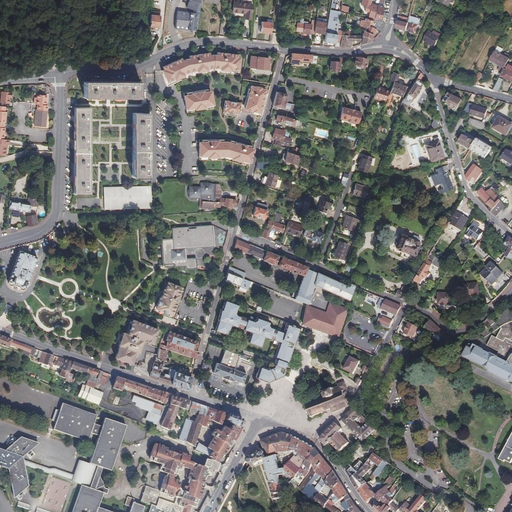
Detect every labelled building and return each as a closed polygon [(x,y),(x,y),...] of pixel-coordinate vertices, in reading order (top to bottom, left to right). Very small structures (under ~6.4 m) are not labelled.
[(177,10),(175,29),(195,31),(195,29),(197,30),(200,0),(189,0),(186,8),(193,10),(192,13),(177,10)] [(369,17),(374,18),(376,6),(370,4),(369,4),(369,1),(364,0),(360,0),(360,5),(365,6),(364,11),(369,12),(368,16),(369,17)] [(101,8),(101,9),(113,10),(113,2),(97,1),(96,8),(101,8)] [(234,12),(247,14),(246,19),(251,20),(253,5),(235,2),(234,12)] [(374,18),(380,19),(382,6),(376,5),(376,6),(374,18)] [(161,11),(151,10),(150,26),(160,26),(161,11)] [(335,43),(337,31),(341,12),(330,10),(326,32),(325,32),(324,41),(335,43)] [(121,23),(121,32),(129,32),(129,25),(130,25),(130,21),(126,21),(125,16),(118,16),(118,23),(121,23)] [(415,33),(421,20),(410,17),(408,24),(406,31),(415,33)] [(365,33),(372,34),(373,32),(374,28),(370,27),(372,21),(364,18),(364,21),(360,20),(359,27),(362,28),(364,28),(366,30),(365,33)] [(311,25),(297,23),(296,32),(302,33),(306,33),(314,34),(314,32),(315,21),(311,21),(311,25)] [(326,23),(315,21),(314,32),(324,34),(326,23)] [(406,31),(408,24),(398,21),(397,28),(406,31)] [(260,32),(270,34),(272,23),(262,22),(260,32)] [(335,43),(334,47),(339,47),(350,47),(350,42),(360,41),(361,38),(348,36),(341,36),(342,31),(337,31),(335,43)] [(428,31),(423,40),(435,47),(441,34),(434,31),(433,34),(428,31)] [(511,56),(496,49),(491,60),(505,67),(508,63),(511,56)] [(238,57),(238,55),(217,52),(217,55),(214,55),(211,55),(210,53),(189,55),(189,58),(186,58),(183,60),(182,58),(163,66),(164,69),(161,70),(163,73),(164,80),(168,86),(177,82),(175,78),(191,71),(213,68),(239,71),(241,58),(238,57)] [(317,55),(291,53),(290,63),(300,63),(300,61),(312,62),(312,63),(315,64),(317,55)] [(249,66),(267,69),(269,58),(251,55),(249,66)] [(362,56),(356,56),(355,63),(366,65),(367,59),(362,56)] [(343,57),(339,57),(339,61),(330,61),(329,70),(339,71),(339,65),(343,65),(343,57)] [(511,64),(508,63),(505,67),(501,74),(511,80),(511,64)] [(477,86),(483,74),(480,72),(472,85),(477,86)] [(391,91),(389,97),(386,104),(390,105),(393,93),(402,96),(406,86),(397,82),(400,75),(393,73),(390,79),(395,81),(391,91)] [(419,81),(416,79),(404,98),(411,102),(414,97),(414,98),(421,88),(420,88),(423,83),(419,81)] [(493,90),(498,91),(502,83),(501,83),(498,81),(493,90)] [(83,97),(140,97),(140,82),(83,82),(83,97)] [(377,85),(374,92),(373,96),(378,98),(379,97),(386,99),(387,97),(389,90),(385,88),(381,87),(381,86),(377,85)] [(223,113),(224,113),(237,115),(238,115),(240,108),(245,109),(245,110),(251,112),(256,113),(260,114),(266,91),(261,90),(262,89),(256,87),(256,88),(251,87),(248,99),(246,98),(244,106),(240,105),(241,104),(225,101),(223,113)] [(208,89),(199,90),(199,92),(196,92),(196,91),(187,92),(187,95),(184,95),(186,108),(213,105),(211,91),(208,92),(208,89)] [(9,97),(10,97),(10,92),(1,91),(0,100),(0,102),(8,104),(9,97)] [(287,94),(276,92),(272,105),(290,109),(291,104),(285,103),(287,94)] [(462,100),(448,92),(444,101),(455,107),(454,110),(457,111),(462,100)] [(36,109),(46,110),(47,105),(45,105),(46,95),(36,94),(36,96),(35,104),(37,104),(36,109)] [(339,115),(341,116),(356,119),(358,120),(361,108),(342,104),(339,115)] [(485,119),(487,113),(488,110),(468,104),(463,112),(485,119)] [(89,108),(74,107),(74,194),(89,194),(89,108)] [(45,127),(47,110),(46,110),(36,109),(34,126),(45,127)] [(133,112),(132,179),(148,179),(148,113),(133,112)] [(286,117),(277,115),(276,121),(301,128),(303,121),(293,119),(286,117)] [(442,127),(439,117),(434,118),(438,129),(442,127)] [(511,125),(511,124),(499,117),(494,128),(506,135),(511,125)] [(463,120),(460,119),(453,132),(454,137),(463,120)] [(482,132),(486,125),(484,124),(471,120),(469,124),(482,132)] [(288,132),(274,128),(271,138),(275,139),(273,145),(280,147),(281,144),(289,146),(291,138),(287,137),(288,132)] [(472,149),(476,142),(464,135),(460,141),(472,149)] [(0,155),(6,156),(7,146),(9,146),(10,140),(3,139),(0,139),(0,155)] [(493,147),(478,139),(476,142),(472,149),(486,157),(493,147)] [(238,160),(249,163),(252,150),(250,149),(251,147),(242,144),(242,146),(238,145),(239,144),(230,141),(229,143),(226,142),(222,142),(222,140),(213,140),(210,140),(201,140),(201,142),(199,142),(198,155),(224,156),(238,160)] [(424,146),(430,162),(444,158),(439,141),(424,146)] [(300,153),(288,149),(286,154),(283,153),(282,159),(284,159),(284,160),(297,164),(300,153)] [(501,158),(511,164),(511,152),(510,152),(509,153),(505,150),(501,158)] [(363,153),(358,169),(367,172),(373,156),(363,153)] [(264,163),(257,161),(255,168),(262,170),(264,163)] [(467,179),(470,182),(473,178),(477,180),(483,170),(473,164),(466,177),(467,179)] [(445,167),(439,169),(440,173),(437,174),(431,176),(435,185),(440,183),(443,192),(453,188),(445,167)] [(346,184),(350,173),(345,171),(341,183),(346,184)] [(277,175),(267,172),(265,178),(263,177),(261,182),(263,183),(263,184),(273,187),(277,175)] [(485,188),(490,185),(486,180),(482,184),(485,188)] [(201,209),(201,210),(211,210),(211,209),(218,209),(218,207),(223,207),(223,208),(226,208),(226,212),(236,211),(237,208),(235,208),(235,201),(230,201),(230,200),(224,200),(220,200),(222,186),(215,185),(212,185),(212,184),(209,184),(208,184),(206,183),(204,183),(203,184),(200,184),(200,188),(189,188),(189,194),(188,199),(191,199),(192,200),(194,200),(195,200),(196,200),(197,199),(199,199),(198,209),(201,209)] [(356,183),(353,193),(365,197),(369,187),(356,183)] [(504,187),(501,183),(492,188),(496,192),(500,190),(504,187)] [(151,188),(103,188),(104,210),(151,210),(151,188)] [(478,194),(486,202),(491,197),(492,196),(484,188),(483,189),(478,194)] [(310,202),(313,192),(309,191),(308,197),(306,196),(305,201),(310,202)] [(492,196),(491,197),(496,202),(499,199),(495,194),(492,196)] [(322,197),(317,211),(326,214),(328,206),(331,207),(333,201),(322,197)] [(491,208),(489,209),(496,216),(505,206),(499,199),(496,202),(491,197),(486,202),(491,208)] [(8,210),(29,213),(29,206),(38,207),(38,203),(36,203),(36,199),(27,199),(27,204),(9,201),(8,210)] [(254,207),(251,215),(262,220),(265,212),(254,207)] [(460,213),(455,220),(452,225),(462,231),(469,218),(460,213)] [(27,217),(29,226),(37,224),(37,221),(35,214),(27,217)] [(346,215),(342,227),(353,231),(358,219),(346,215)] [(272,222),(270,229),(283,233),(284,229),(277,227),(278,221),(273,219),(272,222)] [(261,237),(267,240),(270,229),(272,222),(268,221),(267,227),(264,228),(261,237)] [(292,238),(298,240),(302,228),(287,224),(285,233),(293,236),(292,238)] [(471,235),(478,240),(483,232),(472,225),(466,234),(470,237),(471,235)] [(185,260),(184,251),(213,249),(212,227),(170,229),(171,240),(160,240),(162,267),(173,266),(173,269),(184,268),(184,271),(196,271),(195,260),(185,260)] [(322,235),(306,228),(303,236),(319,243),(322,235)] [(400,250),(402,249),(413,254),(414,252),(415,253),(415,252),(415,251),(419,241),(407,236),(407,235),(407,234),(403,232),(402,233),(401,234),(394,247),(400,250)] [(249,246),(235,240),(233,248),(274,266),(278,256),(250,244),(249,246)] [(340,241),(334,256),(343,260),(348,244),(340,241)] [(481,247),(478,244),(475,249),(484,259),(489,255),(481,247)] [(13,285),(13,284),(18,286),(18,287),(19,289),(21,289),(22,289),(24,287),(25,287),(36,256),(18,250),(7,281),(8,281),(7,282),(8,284),(9,285),(11,285),(13,285)] [(443,263),(430,255),(415,280),(421,283),(424,278),(425,279),(426,276),(429,277),(432,272),(429,271),(432,266),(431,266),(432,264),(440,269),(443,263)] [(294,303),(306,308),(309,297),(312,288),(347,302),(354,286),(349,284),(348,287),(306,269),(306,268),(282,257),(278,266),(302,276),(294,303)] [(487,267),(490,270),(484,276),(493,284),(503,273),(491,261),(487,267)] [(346,265),(344,271),(351,274),(353,267),(346,265)] [(226,273),(242,280),(244,275),(228,267),(226,273)] [(490,270),(487,267),(482,273),(484,276),(490,270)] [(246,291),(249,283),(242,280),(226,273),(224,281),(246,291)] [(165,313),(172,315),(179,294),(178,294),(181,286),(166,281),(164,288),(163,288),(162,291),(160,296),(159,295),(157,299),(154,308),(155,308),(155,309),(165,313)] [(479,294),(478,282),(463,283),(464,295),(479,294)] [(399,292),(396,297),(404,300),(406,297),(410,289),(405,285),(401,293),(399,292)] [(439,294),(434,294),(429,302),(439,302),(439,303),(456,303),(456,293),(439,293),(439,294)] [(265,338),(272,340),(275,331),(272,330),(273,329),(268,327),(268,326),(269,322),(256,318),(255,321),(253,321),(246,319),(245,319),(239,317),(239,316),(235,314),(234,313),(236,309),(235,309),(236,304),(224,300),(221,309),(220,309),(217,320),(216,324),(229,329),(229,327),(230,326),(232,326),(233,327),(235,329),(245,333),(246,331),(248,332),(250,334),(249,336),(262,341),(263,339),(265,338)] [(382,308),(396,315),(401,307),(386,300),(382,308)] [(305,311),(300,325),(303,326),(303,325),(307,326),(306,327),(308,328),(308,327),(312,328),(311,329),(313,330),(314,329),(318,330),(317,331),(319,332),(319,331),(331,335),(330,336),(332,337),(333,336),(332,335),(333,332),(336,333),(336,334),(338,335),(338,333),(337,332),(338,329),(339,330),(340,328),(339,327),(340,324),(342,324),(342,323),(341,322),(342,318),(343,319),(344,317),(343,316),(344,313),(346,313),(346,311),(343,310),(329,305),(325,316),(311,310),(310,313),(305,311)] [(429,319),(427,318),(422,327),(434,333),(432,338),(439,341),(441,337),(447,340),(448,337),(429,319)] [(135,352),(137,353),(138,352),(139,353),(143,343),(159,348),(162,338),(154,335),(157,328),(131,319),(126,333),(121,331),(121,332),(109,328),(106,341),(117,344),(117,345),(118,345),(113,358),(131,364),(135,352)] [(377,323),(389,328),(391,325),(378,320),(377,321),(377,323)] [(277,346),(290,351),(296,335),(299,329),(279,321),(278,324),(284,326),(282,332),(276,330),(275,331),(272,340),(278,343),(277,346)] [(412,338),(417,328),(408,323),(404,334),(412,338)] [(489,374),(506,382),(509,382),(511,383),(511,382),(511,323),(509,324),(501,329),(502,331),(497,340),(493,338),(488,347),(500,354),(498,358),(475,347),(473,351),(469,349),(464,357),(484,368),(486,368),(487,370),(489,371),(489,374)] [(229,329),(216,324),(214,330),(226,335),(229,329)] [(168,330),(165,339),(193,349),(196,340),(168,330)] [(0,345),(7,348),(8,345),(22,350),(21,353),(28,356),(28,355),(31,348),(0,335),(0,345)] [(260,347),(262,341),(249,336),(247,342),(260,347)] [(165,347),(196,358),(197,351),(162,338),(159,348),(157,355),(156,358),(162,360),(163,359),(166,350),(165,350),(165,347)] [(286,363),(290,351),(277,346),(273,358),(274,358),(285,362),(286,363)] [(232,380),(240,383),(243,373),(235,369),(235,368),(233,367),(237,357),(239,358),(246,360),(247,356),(224,348),(218,363),(215,362),(212,372),(221,376),(220,377),(226,379),(231,381),(232,380)] [(53,356),(42,352),(38,363),(41,364),(39,367),(47,370),(48,366),(49,367),(53,356)] [(53,361),(51,367),(60,370),(64,360),(58,357),(55,362),(53,361)] [(359,362),(349,357),(342,370),(352,375),(359,362)] [(161,366),(161,364),(162,360),(156,358),(155,358),(148,377),(156,379),(161,366)] [(284,365),(285,362),(274,358),(273,362),(272,365),(282,369),(284,365)] [(64,360),(60,370),(67,372),(69,367),(71,362),(64,360)] [(86,367),(71,362),(69,367),(74,369),(73,370),(79,372),(79,371),(85,372),(86,367)] [(266,382),(281,375),(283,370),(282,369),(272,365),(270,366),(263,363),(259,362),(253,377),(256,378),(266,382)] [(174,370),(161,366),(156,379),(170,384),(173,372),(174,372),(174,370)] [(96,371),(86,367),(85,372),(94,376),(96,371)] [(67,372),(60,370),(57,376),(64,379),(66,374),(67,372)] [(82,378),(82,379),(85,380),(96,384),(101,372),(98,371),(96,378),(87,375),(85,379),(82,378)] [(101,372),(96,384),(99,385),(102,383),(105,373),(101,372)] [(187,388),(190,377),(174,372),(173,372),(170,384),(169,384),(184,389),(187,388)] [(64,379),(63,381),(71,383),(73,376),(66,374),(64,379)] [(73,376),(71,383),(79,386),(80,385),(82,379),(73,376)] [(122,379),(116,377),(112,388),(118,391),(119,388),(122,379)] [(137,394),(164,404),(164,403),(167,394),(140,385),(122,379),(119,388),(127,390),(128,388),(138,391),(137,394)] [(83,386),(91,390),(92,387),(95,388),(96,384),(85,380),(83,386)] [(349,405),(351,400),(342,382),(336,385),(337,386),(346,406),(349,405)] [(79,386),(75,397),(95,405),(99,393),(91,390),(83,386),(80,385),(79,386)] [(332,413),(346,406),(337,386),(323,393),(325,397),(305,406),(311,418),(330,409),(332,413)] [(161,411),(163,406),(133,395),(132,395),(130,401),(131,402),(134,403),(133,406),(138,407),(138,408),(147,412),(144,420),(156,425),(159,418),(161,411)] [(169,404),(177,407),(180,398),(170,395),(167,404),(169,404)] [(185,410),(188,401),(180,398),(177,407),(185,410)] [(197,412),(193,423),(201,425),(203,418),(207,408),(191,402),(189,407),(195,409),(194,410),(197,412)] [(97,467),(102,469),(110,472),(125,427),(104,419),(101,427),(94,424),(96,416),(64,405),(62,404),(59,412),(55,410),(52,421),(56,422),(53,430),(87,443),(90,434),(98,437),(88,464),(97,467)] [(168,430),(177,407),(169,404),(160,427),(168,430)] [(213,423),(217,412),(207,408),(203,418),(209,420),(208,421),(213,423)] [(354,408),(347,415),(356,423),(359,420),(365,425),(369,421),(354,408)] [(220,426),(224,414),(217,412),(213,423),(220,426)] [(232,424),(239,426),(241,420),(227,415),(225,419),(228,420),(227,422),(232,424)] [(347,415),(339,422),(343,426),(345,424),(361,439),(364,441),(367,437),(373,431),(376,433),(379,430),(369,421),(365,425),(362,428),(356,423),(347,415)] [(203,418),(201,425),(206,427),(208,421),(209,420),(203,418)] [(185,420),(178,440),(184,443),(185,442),(192,422),(185,420)] [(185,442),(193,446),(195,441),(201,425),(193,423),(192,422),(185,442)] [(342,429),(337,425),(335,423),(327,432),(320,440),(326,447),(329,443),(341,430),(342,429)] [(212,474),(215,473),(217,467),(217,465),(215,464),(220,457),(224,449),(229,442),(239,426),(232,424),(230,428),(224,425),(219,433),(215,430),(212,436),(213,437),(206,448),(198,443),(195,448),(194,451),(208,459),(207,462),(204,460),(203,464),(202,468),(187,463),(188,458),(181,455),(180,457),(168,452),(168,451),(162,449),(163,448),(158,446),(158,447),(154,446),(149,462),(150,462),(149,466),(160,470),(159,473),(167,475),(166,478),(164,478),(159,492),(180,499),(179,503),(190,507),(194,508),(195,505),(205,477),(208,476),(209,477),(210,477),(211,476),(212,475),(212,474)] [(343,431),(341,430),(329,443),(339,453),(349,443),(340,435),(343,431)] [(268,438),(266,438),(275,450),(280,451),(283,444),(289,446),(292,438),(293,436),(282,433),(281,433),(277,434),(274,435),(268,438)] [(293,458),(288,465),(286,468),(285,470),(287,473),(282,475),(284,479),(288,484),(294,478),(300,469),(314,448),(311,445),(300,440),(296,437),(293,436),(292,438),(293,440),(295,450),(295,455),(293,458)] [(511,436),(501,459),(511,465),(511,464),(511,436)] [(0,466),(8,470),(13,499),(28,486),(22,458),(38,444),(20,437),(4,451),(0,449),(0,466)] [(266,438),(260,441),(269,453),(272,456),(276,453),(274,451),(275,450),(266,438)] [(283,444),(280,451),(295,450),(293,440),(292,438),(289,446),(283,444)] [(314,448),(300,469),(304,471),(311,461),(312,462),(312,461),(319,453),(314,448)] [(272,456),(269,453),(266,456),(263,451),(261,450),(260,450),(258,452),(258,453),(251,457),(250,456),(249,456),(247,457),(246,458),(247,460),(247,461),(249,462),(251,467),(263,461),(270,482),(269,483),(273,500),(282,497),(277,475),(282,475),(287,473),(285,470),(286,468),(280,461),(282,460),(276,453),(272,456)] [(313,468),(298,488),(301,491),(307,483),(324,460),(319,453),(312,461),(312,462),(312,463),(313,468)] [(373,454),(368,461),(366,465),(367,465),(370,469),(373,474),(375,475),(376,476),(386,461),(374,453),(373,454)] [(88,464),(76,460),(69,482),(80,485),(89,489),(97,467),(88,464)] [(324,460),(307,483),(309,484),(314,478),(315,479),(319,475),(322,477),(313,488),(318,491),(322,486),(334,471),(324,460)] [(351,466),(345,472),(350,479),(366,465),(361,460),(353,468),(351,466)] [(366,465),(350,479),(351,479),(354,485),(360,479),(364,475),(370,480),(374,476),(375,475),(373,474),(370,469),(367,465),(366,465)] [(103,488),(99,478),(102,469),(97,467),(89,489),(80,485),(70,511),(140,511),(142,507),(132,503),(129,511),(128,511),(107,511),(96,508),(103,488)] [(341,482),(334,471),(322,486),(324,487),(325,488),(327,485),(335,491),(341,482)] [(381,484),(374,476),(370,480),(368,482),(376,489),(381,484)] [(385,482),(391,487),(392,486),(390,485),(395,479),(390,476),(385,482)] [(205,480),(205,477),(195,505),(197,503),(205,480)] [(354,485),(357,490),(365,484),(360,479),(354,485)] [(361,511),(356,506),(341,482),(335,491),(337,495),(332,498),(336,504),(345,498),(347,500),(342,504),(348,511),(351,507),(352,508),(350,510),(352,511),(361,511)] [(307,483),(301,491),(305,496),(310,499),(316,493),(318,491),(313,488),(309,484),(307,483)] [(365,484),(357,490),(362,496),(367,503),(374,494),(375,493),(373,492),(365,484)] [(376,491),(375,493),(380,498),(381,497),(390,490),(386,484),(376,491)] [(42,507),(61,511),(62,511),(66,495),(55,492),(56,488),(48,486),(42,507)] [(139,500),(172,511),(188,511),(190,507),(179,503),(180,499),(159,492),(144,486),(139,500)] [(392,493),(390,490),(381,497),(385,501),(388,506),(391,502),(393,499),(390,496),(392,493)] [(316,493),(310,499),(315,502),(323,508),(329,499),(325,496),(323,498),(319,494),(316,493)] [(410,511),(408,510),(414,502),(408,497),(405,502),(403,505),(402,505),(399,510),(401,511),(410,511)] [(329,511),(339,511),(330,504),(332,502),(330,499),(329,499),(323,508),(329,511)] [(172,511),(139,500),(138,502),(154,507),(153,509),(158,511),(161,511),(172,511)] [(129,511),(132,503),(125,501),(122,509),(129,511)] [(376,504),(372,510),(374,511),(384,511),(388,506),(385,501),(382,505),(378,503),(377,505),(376,504)] [(388,506),(384,511),(396,511),(398,509),(391,502),(388,506)] [(423,511),(425,509),(414,502),(408,510),(410,511),(414,511),(416,509),(419,510),(417,511),(423,511)]
